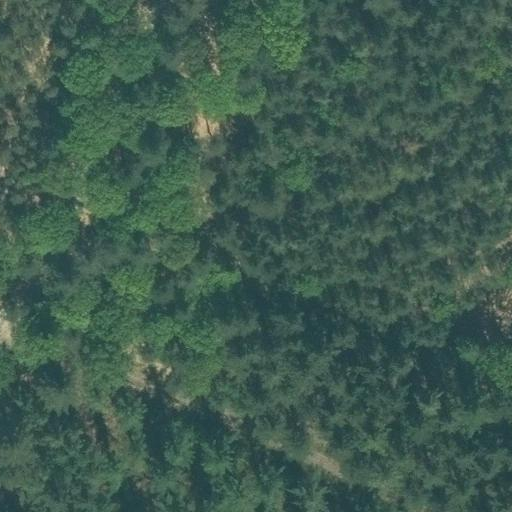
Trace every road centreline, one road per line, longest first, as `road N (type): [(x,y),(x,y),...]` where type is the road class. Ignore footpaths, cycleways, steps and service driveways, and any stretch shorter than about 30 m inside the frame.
road 1 (track): [(1,304),(439,511)]
road 2 (track): [(134,0),(1,304)]
